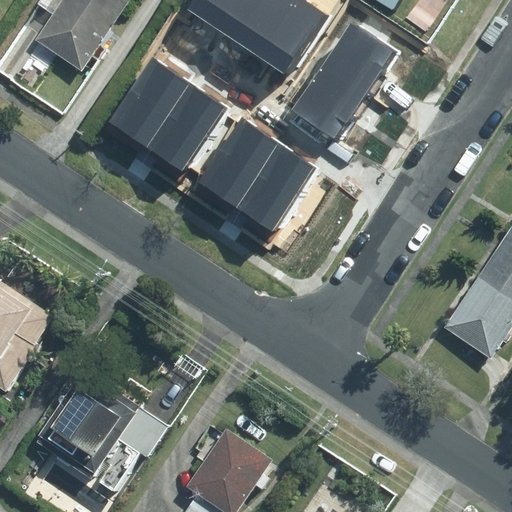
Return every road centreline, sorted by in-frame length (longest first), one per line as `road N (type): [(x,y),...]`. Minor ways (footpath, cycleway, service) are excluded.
road 1 (tertiary): [(0,147),(312,355)]
road 2 (residential): [(511,51),(312,355)]
road 3 (tertiary): [(312,355),(511,486)]
